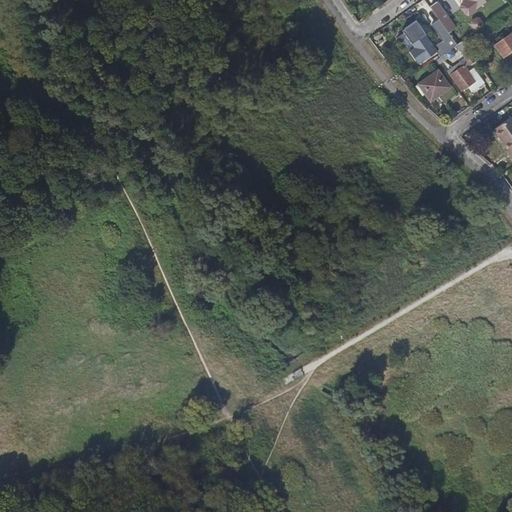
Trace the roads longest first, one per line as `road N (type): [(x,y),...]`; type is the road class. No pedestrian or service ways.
road 1 (track): [(511,256),(235,416),(0,478)]
road 2 (track): [(28,85),(74,113),(117,171),(223,407),(282,511)]
